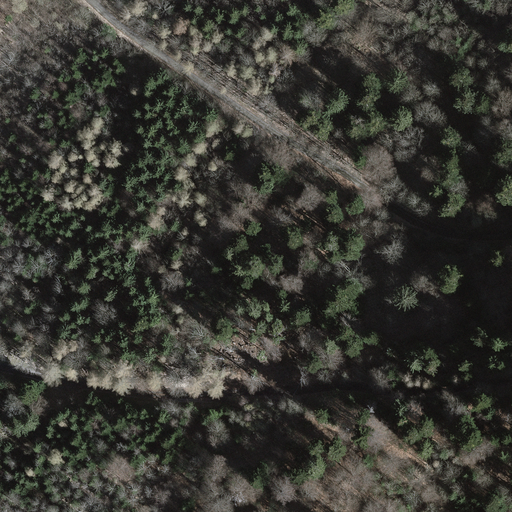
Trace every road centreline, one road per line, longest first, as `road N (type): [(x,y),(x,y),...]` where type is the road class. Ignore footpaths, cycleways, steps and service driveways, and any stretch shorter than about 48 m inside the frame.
road 1 (track): [(511,380),(498,387),(0,384)]
road 2 (unclassified): [(511,231),(439,226),(407,214),(94,0)]
